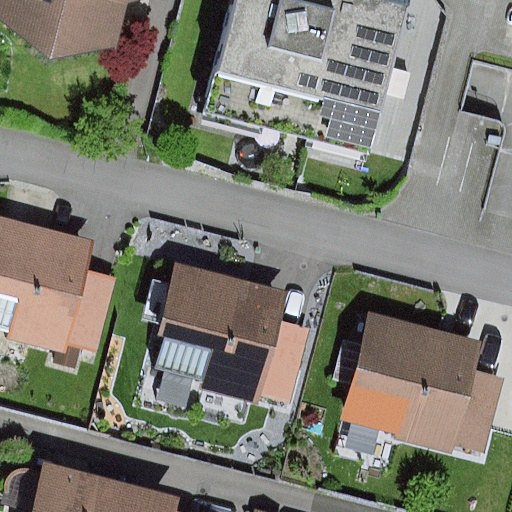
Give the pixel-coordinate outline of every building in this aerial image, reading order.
[(4,0),(0,20),(55,59),(118,46),(129,6),(148,0),(147,0),(4,0)] [(242,0),(211,119),(376,162),(375,159),(418,0),(242,0)] [(95,243),(0,219),(0,336),(67,354),(68,347),(87,272),(95,243)] [(290,293),(184,266),(156,377),(262,403),(264,397),(282,322),(290,293)] [(117,280),(87,272),(68,347),(99,354),(117,280)] [(480,343),(373,317),(345,427),(451,454),(453,447),(472,372),(480,343)] [(312,330),(282,322),(264,397),(294,404),(312,330)] [(502,380),(472,372),(453,447),(483,454),(502,380)] [(179,511),(183,501),(48,464),(34,511),(179,511)]
